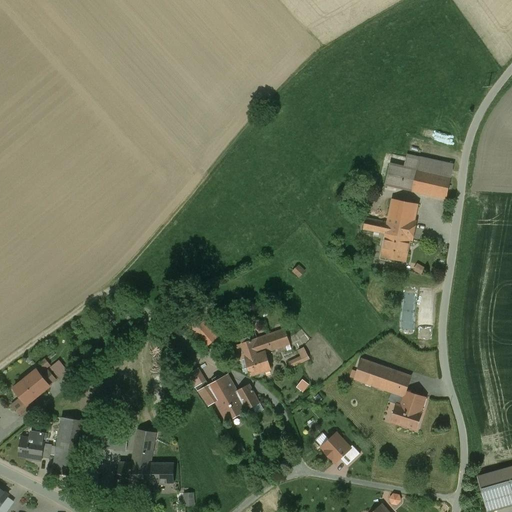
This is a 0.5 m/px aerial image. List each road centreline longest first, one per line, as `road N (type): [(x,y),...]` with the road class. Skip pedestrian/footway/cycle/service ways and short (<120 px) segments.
road 1 (residential): [(511,65),(469,141),(442,313),(440,347),(464,444),(458,501)]
road 2 (residential): [(302,474),(272,398),(108,291)]
road 3 (residential): [(458,501),(302,474)]
road 4 (track): [(0,367),(108,291)]
